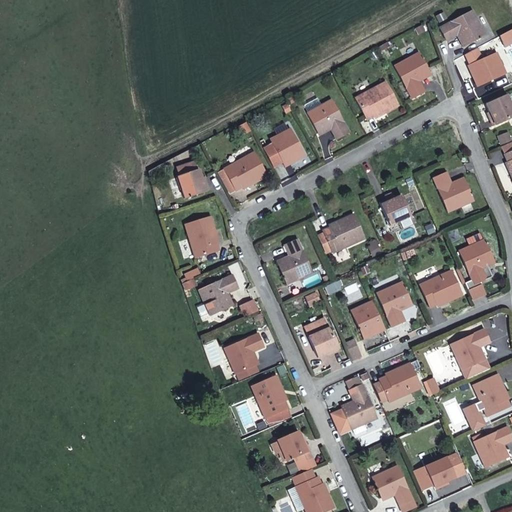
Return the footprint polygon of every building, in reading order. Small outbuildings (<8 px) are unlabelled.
[(480,27),(473,13),(440,29),(446,42),(459,35),(465,47),(485,38),(480,27)] [(504,74),(494,54),(485,58),(467,67),(472,78),(475,76),(479,86),(504,74)] [(427,76),(417,56),(393,69),(410,102),(422,96),(416,83),(427,76)] [(398,108),(385,84),(354,101),(366,123),(384,113),(385,115),(398,108)] [(511,116),(511,111),(504,95),(490,101),(483,104),(489,118),(487,119),(491,126),(511,116)] [(303,107),(307,114),(320,107),(317,100),(303,107)] [(347,133),(330,102),(320,107),(307,114),(318,135),(330,129),(336,139),(347,133)] [(304,158),(289,131),(275,139),(268,142),(271,146),(281,165),(283,168),(293,162),(293,164),(304,158)] [(511,141),(500,147),(502,153),(511,149),(511,141)] [(271,171),(281,165),(271,146),(260,152),(271,171)] [(511,149),(502,153),(511,172),(509,173),(511,179),(511,149)] [(267,180),(253,156),(240,163),(224,172),(235,193),(252,184),(254,187),(267,180)] [(451,185),(445,171),(431,177),(446,211),(471,200),(462,180),(451,185)] [(206,187),(201,172),(187,176),(179,178),(186,200),(210,193),(208,186),(206,187)] [(224,172),(217,176),(228,197),(235,193),(224,172)] [(385,200),(386,202),(392,199),(389,194),(383,196),(385,200)] [(409,217),(399,195),(392,199),(386,202),(385,200),(378,203),(389,227),(399,222),(409,217)] [(362,240),(351,216),(338,222),(339,224),(321,232),(322,233),(330,250),(331,254),(362,240)] [(216,233),(212,219),(198,223),(185,227),(195,261),(219,254),(214,234),(216,233)] [(469,233),(473,243),(484,238),(480,228),(469,233)] [(330,250),(322,233),(315,236),(323,253),(330,250)] [(488,274),(483,263),(482,261),(493,255),(485,237),(484,238),(473,243),(458,249),(473,281),(488,274)] [(310,274),(295,241),(282,247),(288,260),(276,265),(286,285),(304,277),(310,274)] [(428,307),(437,303),(446,298),(447,301),(448,301),(461,295),(450,272),(418,287),(428,307)] [(236,291),(230,278),(215,285),(198,293),(208,316),(228,307),(223,297),(236,291)] [(397,311),(402,309),(410,305),(400,283),(375,294),(391,328),(403,322),(397,311)] [(242,304),(247,316),(257,312),(251,300),(242,304)] [(383,327),(371,301),(361,306),(350,311),(363,339),(375,333),(374,332),(383,327)] [(304,328),(308,338),(328,329),(323,319),(304,328)] [(308,338),(312,345),(331,336),(328,329),(308,338)] [(489,343),(483,331),(470,337),(449,347),(465,380),(489,369),(485,360),(481,361),(476,349),(489,343)] [(245,370),(255,366),(252,359),(250,354),(262,349),(256,336),(223,351),(234,375),(236,375),(239,380),(248,376),(245,370)] [(331,336),(312,345),(317,357),(325,354),(331,351),(332,353),(338,350),(331,336)] [(354,341),(345,346),(351,358),(360,354),(354,341)] [(255,366),(245,370),(248,376),(258,372),(255,366)] [(379,385),(374,388),(375,391),(383,408),(421,391),(409,366),(396,371),(397,374),(386,379),(378,383),(379,385)] [(503,388),(497,375),(489,378),(472,386),(486,416),(508,406),(500,389),(503,388)] [(287,409),(284,401),(279,391),(281,390),(275,377),(251,388),(265,419),(266,419),(287,409)] [(347,391),(360,385),(356,377),(350,379),(344,383),(347,391)] [(341,409),(351,430),(361,425),(376,419),(370,407),(360,385),(347,391),(352,400),(353,403),(349,405),(341,409)] [(340,406),(341,409),(349,405),(353,403),(352,400),(340,406)] [(287,409),(266,419),(270,427),(291,417),(287,409)] [(507,457),(502,445),(504,444),(511,440),(511,435),(508,427),(483,438),(475,442),(486,466),(507,457)] [(286,464),(299,458),(310,453),(306,445),(304,446),(301,440),(298,433),(277,443),(286,464)] [(504,444),(502,445),(507,457),(510,456),(504,444)] [(458,452),(445,458),(454,478),(467,472),(458,452)] [(310,453),(299,458),(302,466),(313,460),(310,453)] [(435,490),(442,487),(441,484),(448,481),(454,478),(445,458),(424,468),(435,490)] [(372,478),(382,499),(395,493),(396,496),(401,506),(409,502),(413,501),(407,487),(398,467),(372,478)] [(314,469),(291,479),(295,487),(295,488),(298,486),(318,477),(314,469)] [(298,486),(295,488),(297,492),(306,511),(323,511),(334,507),(328,495),(326,496),(321,484),(318,477),(298,486)] [(395,493),(382,499),(383,502),(396,496),(395,493)] [(408,511),(416,509),(413,501),(409,502),(401,506),(402,507),(403,511),(408,511)]
